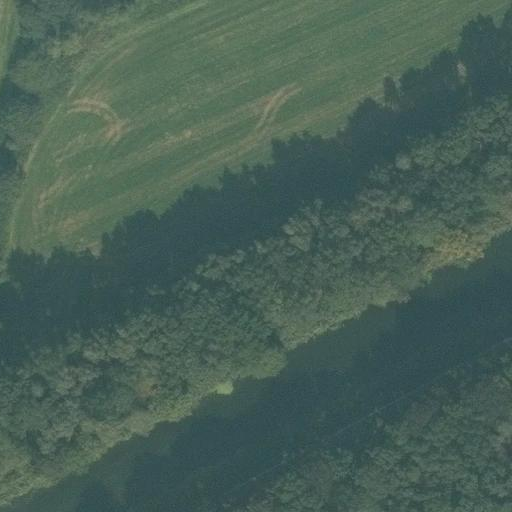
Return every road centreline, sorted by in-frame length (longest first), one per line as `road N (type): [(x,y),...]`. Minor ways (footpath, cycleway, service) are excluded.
road 1 (track): [(511,184),(0,475)]
road 2 (primary): [(221,511),(511,353)]
